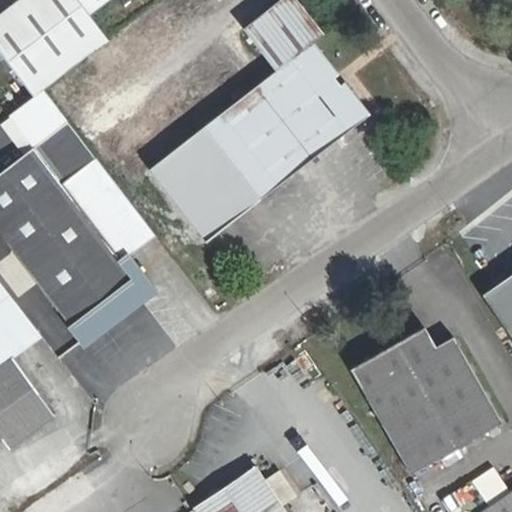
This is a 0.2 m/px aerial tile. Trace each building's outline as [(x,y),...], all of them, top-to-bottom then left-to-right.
[(12,0),(0,10),(0,43),(39,93),(51,84),(114,34),(93,10),(105,0),(12,0)] [(304,0),(276,0),(247,21),(280,63),(311,38),(326,27),(304,0)] [(156,159),(213,230),(369,110),(311,38),(280,63),(156,159)] [(135,250),(164,226),(128,180),(76,116),(0,176),(0,221),(93,336),(161,283),(135,250)] [(0,421),(6,417),(14,429),(19,435),(21,439),(54,411),(66,403),(24,346),(50,327),(0,264),(0,421)] [(511,271),(493,285),(511,312),(511,271)] [(445,334),(434,317),(360,359),(421,463),(511,409),(466,335),(452,345),(445,334)] [(466,335),(460,325),(445,334),(452,345),(466,335)] [(0,437),(14,429),(6,417),(0,421),(0,437)] [(309,511),(272,456),(209,497),(219,511),(309,511)] [(511,511),(511,482),(468,511),(511,511)]
